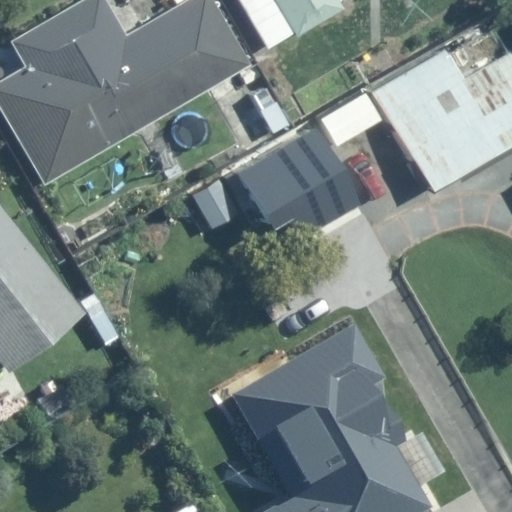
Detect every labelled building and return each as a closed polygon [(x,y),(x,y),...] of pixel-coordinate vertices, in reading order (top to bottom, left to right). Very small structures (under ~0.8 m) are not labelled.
[(0,86),(0,106),(45,183),(250,63),(212,0),(192,0),(128,38),(105,0),(83,0),(13,41),(29,70),(0,86)] [(280,0),(299,32),(340,7),(336,0),(280,0)] [(446,39),(367,85),(424,185),(511,133),(511,47),(466,74),(446,39)] [(318,112),(333,139),(377,113),(362,86),(318,112)] [(333,139),(318,112),(279,135),(295,162),(333,139)] [(0,354),(11,368),(82,312),(0,208),(0,354)] [(350,327),(223,397),(281,501),(261,511),(418,511),(386,453),(406,442),(384,403),(365,414),(352,391),(378,376),(350,327)]
